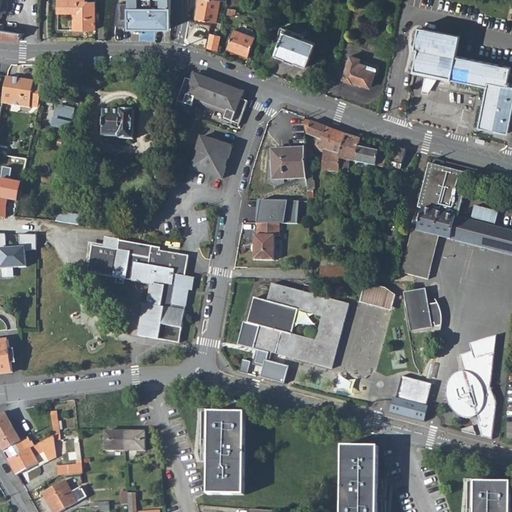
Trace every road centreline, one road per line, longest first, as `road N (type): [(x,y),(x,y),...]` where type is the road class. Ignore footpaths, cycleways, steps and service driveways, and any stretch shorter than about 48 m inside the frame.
road 1 (residential): [(511,459),(199,371)]
road 2 (residential): [(199,371),(231,194),(271,89)]
road 3 (residential): [(511,165),(271,89)]
road 4 (residential): [(173,55),(0,48)]
road 5 (residential): [(0,394),(151,375)]
road 6 (residential): [(151,375),(188,511)]
